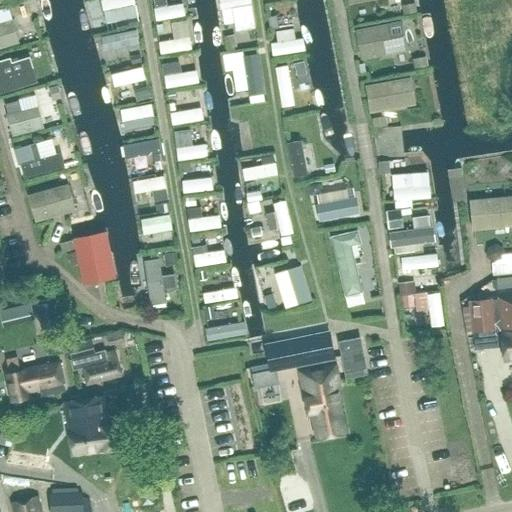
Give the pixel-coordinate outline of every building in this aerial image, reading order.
[(98,0),(101,22),(120,20),(118,6),(128,5),(126,0),(98,0)] [(179,32),(180,45),(192,45),(191,31),(180,31),(179,6),(148,8),(149,22),(166,21),(166,33),(179,32)] [(265,33),(290,31),(288,8),(264,10),(265,33)] [(0,35),(10,33),(6,22),(0,23),(0,35)] [(243,32),(219,35),(221,46),(244,43),(243,32)] [(102,36),(103,48),(133,46),(132,34),(102,36)] [(298,41),(265,44),(266,57),(299,54),(298,41)] [(150,45),(151,55),(181,53),(180,43),(150,45)] [(241,98),(256,97),(253,56),(238,57),(241,98)] [(0,65),(0,88),(27,81),(21,59),(0,65)] [(135,68),(102,75),(105,87),(138,80),(135,68)] [(283,68),(269,69),(274,110),(288,108),(283,68)] [(157,77),(158,89),(191,85),(190,72),(157,77)] [(409,82),(362,85),(363,113),(410,110),(409,82)] [(5,132),(33,133),(33,110),(6,110),(5,132)] [(165,115),(167,126),(196,122),(194,110),(165,115)] [(168,133),(170,161),(199,159),(199,146),(184,147),(183,133),(168,133)] [(300,169),(295,142),(282,145),(287,171),(300,169)] [(175,181),(176,194),(205,192),(204,179),(175,181)] [(22,196),(29,224),(70,213),(63,186),(22,196)] [(388,188),(388,202),(425,203),(425,189),(388,188)] [(511,196),(468,201),(471,231),(511,226),(511,196)] [(312,222),(354,214),(351,199),(309,207),(312,222)] [(179,210),(181,232),(214,230),(213,217),(194,218),(194,209),(179,210)] [(394,210),(380,213),(384,232),(398,229),(394,210)] [(355,232),(330,237),(343,297),(361,293),(351,246),(358,244),(355,232)] [(73,240),(82,283),(114,277),(105,233),(73,240)] [(429,233),(388,240),(392,259),(409,257),(407,249),(431,245),(429,233)] [(217,252),(186,256),(187,267),(219,264),(217,252)] [(419,254),(420,277),(433,277),(432,253),(419,254)] [(485,276),(511,274),(511,254),(484,255),(485,276)] [(392,272),(418,270),(418,258),(392,260),(392,272)] [(154,261),(138,262),(140,308),(157,307),(154,261)] [(284,284),(275,286),(280,308),(304,303),(298,273),(282,276),(284,284)] [(194,305),(223,301),(222,288),(192,292),(194,305)] [(418,296),(395,295),(395,311),(417,312),(418,296)] [(436,295),(422,296),(424,329),(438,328),(436,295)] [(502,335),(501,335),(504,361),(511,360),(511,296),(498,298),(498,300),(490,301),(490,299),(469,302),(472,333),(493,330),(493,326),(501,325),(502,335)] [(53,300),(33,305),(39,331),(60,326),(53,300)] [(328,333),(265,346),(270,371),(334,358),(328,333)] [(72,361),(95,354),(90,338),(67,344),(72,361)] [(341,342),(344,356),(361,353),(358,338),(341,342)] [(88,383),(122,375),(116,351),(106,353),(106,358),(83,363),(88,383)] [(344,356),(349,378),(366,374),(361,353),(344,356)] [(64,391),(58,363),(11,373),(6,374),(12,403),(29,399),(27,392),(40,390),(41,396),(64,391)] [(336,364),(335,364),(303,370),(299,371),(304,405),(310,404),(317,439),(345,433),(340,405),(345,404),(336,364)] [(213,370),(212,380),(231,380),(231,371),(213,370)] [(244,387),(266,383),(263,370),(242,374),(244,387)] [(236,389),(215,393),(218,408),(238,405),(236,389)] [(69,446),(70,457),(126,447),(122,422),(109,424),(106,424),(101,392),(81,395),(72,397),(72,398),(72,399),(63,401),(68,430),(66,431),(69,446)] [(240,438),(215,442),(217,453),(242,449),(240,438)] [(278,511),(287,511),(303,510),(301,486),(277,488),(278,511)] [(73,511),(74,510),(78,510),(78,496),(73,496),(73,488),(52,489),(52,511),(73,511)] [(12,504),(14,511),(41,511),(38,497),(12,504)]
